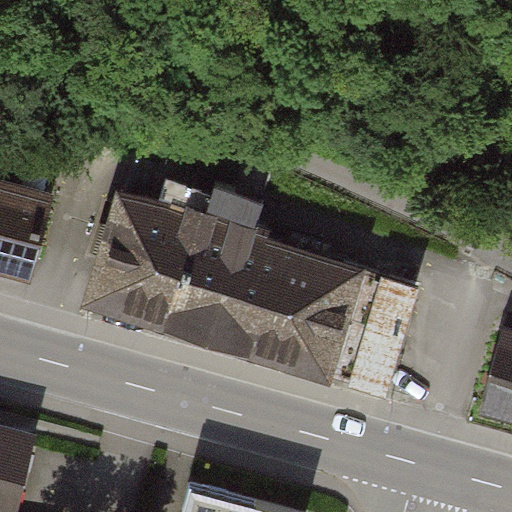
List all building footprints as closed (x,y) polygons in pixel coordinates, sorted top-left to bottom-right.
[(125,179),(91,290),(322,362),(357,251),(125,179)] [(0,183),(0,268),(32,278),(54,199),(0,183)] [(357,251),(322,362),(379,380),(415,269),(357,251)] [(511,330),(508,329),(485,414),(511,421),(511,330)] [(0,511),(7,511),(29,432),(0,424),(0,511)] [(297,511),(298,510),(189,482),(181,511),(297,511)]
